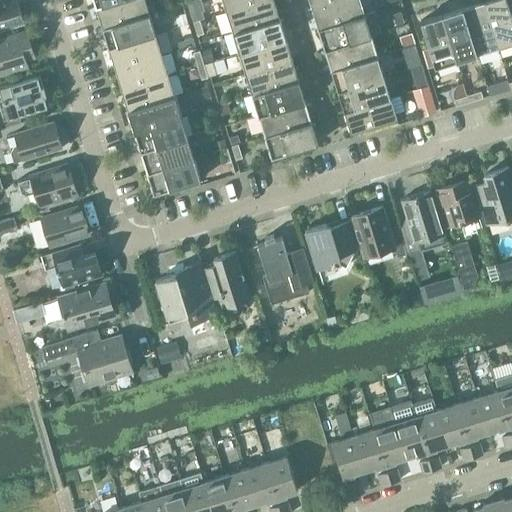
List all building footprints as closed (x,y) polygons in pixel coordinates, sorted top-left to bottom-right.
[(0,0),(0,28),(23,21),(16,0),(0,0)] [(114,0),(95,6),(102,27),(148,12),(144,0),(114,0)] [(222,0),(226,11),(261,0),(222,0)] [(261,0),(226,11),(232,32),(279,17),(273,0),(261,0)] [(334,0),(311,7),(318,28),(364,13),(360,0),(334,0)] [(511,18),(506,0),(485,0),(483,1),(498,47),(511,42),(511,18)] [(483,1),(462,7),(477,54),(498,47),(483,1)] [(462,7),(442,14),(456,60),(477,54),(462,7)] [(102,27),(108,47),(155,33),(148,12),(102,27)] [(318,28),(324,48),(371,34),(364,13),(318,28)] [(456,60),(442,14),(420,20),(435,67),(456,60)] [(232,32),(239,52),(285,38),(279,17),(232,32)] [(193,21),(197,35),(203,33),(199,19),(193,21)] [(0,38),(0,74),(27,66),(25,59),(34,57),(26,31),(0,38)] [(108,47),(115,68),(161,54),(155,33),(108,47)] [(324,48),(331,69),(377,55),(371,34),(324,48)] [(239,52),(245,73),(292,59),(285,38),(239,52)] [(193,52),(197,65),(203,63),(199,50),(193,52)] [(115,68),(121,89),(168,74),(161,54),(115,68)] [(331,69),(337,90),(384,75),(377,55),(331,69)] [(245,73),(252,94),(298,79),(292,59),(245,73)] [(203,63),(197,65),(201,79),(207,77),(203,63)] [(121,89),(128,110),(174,95),(168,74),(121,89)] [(0,87),(0,91),(2,99),(0,99),(0,108),(3,120),(47,106),(44,96),(46,95),(40,75),(0,87)] [(337,90),(343,110),(390,96),(384,75),(337,90)] [(252,94),(258,114),(305,100),(298,79),(252,94)] [(486,86),(489,95),(506,90),(503,80),(486,86)] [(419,88),(423,99),(431,96),(427,85),(419,88)] [(481,91),(467,95),(469,101),(483,97),(481,91)] [(128,110),(134,130),(181,116),(174,95),(128,110)] [(469,101),(467,95),(453,99),(455,106),(469,101)] [(390,96),(343,110),(350,132),(397,118),(390,96)] [(258,114),(264,135),(311,121),(305,100),(258,114)] [(134,130),(140,151),(187,137),(181,116),(134,130)] [(14,134),(17,146),(13,147),(11,152),(14,162),(62,147),(54,121),(14,134)] [(311,121),(264,135),(271,157),(318,142),(311,121)] [(140,151),(147,172),(193,157),(187,137),(140,151)] [(231,145),(235,159),(242,157),(238,143),(231,145)] [(220,149),(224,162),(231,160),(227,147),(220,149)] [(193,157),(147,172),(153,193),(200,179),(193,157)] [(22,196),(35,192),(39,205),(76,193),(68,165),(17,180),(22,196)] [(511,215),(511,177),(508,166),(484,174),(486,182),(475,185),(486,223),(511,215)] [(479,216),(468,179),(436,189),(447,226),(479,216)] [(431,190),(401,200),(409,225),(401,228),(409,253),(418,279),(429,276),(421,249),(447,241),(431,190)] [(41,218),(50,246),(89,233),(80,206),(41,218)] [(389,229),(382,206),(351,215),(364,256),(394,246),(397,256),(409,253),(400,226),(389,229)] [(0,220),(0,233),(17,228),(13,217),(0,220)] [(305,229),(317,267),(335,262),(347,264),(358,249),(359,248),(350,220),(338,223),(335,229),(325,223),(305,229)] [(288,247),(302,244),(300,231),(286,233),(288,247)] [(257,244),(266,273),(262,275),(270,303),(308,292),(306,284),(312,282),(301,247),(286,252),(281,237),(257,244)] [(471,255),(465,257),(460,242),(449,246),(462,288),(473,285),(477,277),(471,255)] [(83,256),(80,244),(53,252),(52,251),(41,255),(45,268),(57,265),(57,267),(56,268),(57,271),(58,270),(63,286),(101,274),(95,252),(83,256)] [(218,294),(221,305),(249,297),(235,251),(214,258),(216,264),(204,267),(213,295),(218,294)] [(155,279),(167,316),(186,310),(188,316),(214,308),(200,262),(184,267),(185,270),(155,279)] [(114,315),(104,283),(58,297),(63,312),(61,312),(62,316),(64,315),(68,329),(114,315)] [(12,310),(16,321),(29,317),(26,306),(12,310)] [(45,360),(63,355),(78,350),(89,383),(131,370),(121,336),(101,342),(97,329),(41,347),(45,360)] [(177,337),(157,345),(163,361),(183,353),(177,337)] [(511,385),(497,390),(509,426),(511,424),(511,385)] [(497,390),(477,396),(487,431),(498,427),(498,429),(509,426),(497,390)] [(477,396),(456,403),(467,439),(478,435),(477,434),(487,431),(477,396)] [(456,403),(435,409),(446,443),(456,440),(457,442),(467,439),(456,403)] [(348,409),(330,413),(335,431),(352,427),(348,409)] [(435,409),(415,415),(426,452),(436,448),(436,447),(446,443),(435,409)] [(415,415),(394,422),(405,456),(415,453),(416,455),(426,452),(415,415)] [(394,422),(374,428),(385,464),(395,461),(395,459),(405,456),(394,422)] [(374,428),(353,435),(364,469),(374,466),(374,468),(385,464),(374,428)] [(511,444),(511,436),(511,432),(501,435),(505,446),(511,444)] [(364,469),(353,435),(332,441),(343,477),(354,474),(353,472),(364,469)] [(478,442),(469,445),(473,456),(482,454),(478,442)] [(473,456),(469,445),(460,448),(464,459),(473,456)] [(286,455),(265,462),(276,498),(286,495),(286,493),(297,490),(286,455)] [(437,455),(428,458),(431,469),(441,466),(437,455)] [(431,469),(428,458),(419,461),(422,472),(431,469)] [(265,462),(244,468),(255,503),(265,500),(265,501),(276,498),(265,462)] [(206,480),(202,481),(212,511),(230,511),(234,511),(223,475),(222,475),(219,466),(203,470),(206,480)] [(244,468),(223,475),(234,511),(245,508),(244,506),(255,503),(244,468)] [(396,468),(387,471),(390,482),(399,479),(396,468)] [(390,482),(387,471),(378,474),(381,485),(390,482)] [(212,511),(202,481),(182,488),(189,511),(212,511)] [(345,484),(349,495),(358,492),(355,481),(345,484)] [(189,511),(182,488),(162,494),(167,511),(189,511)] [(167,511),(162,494),(141,500),(144,511),(167,511)] [(504,497),(493,500),(496,511),(511,511),(511,496),(504,499),(504,497)] [(144,511),(141,500),(121,507),(122,511),(144,511)] [(496,511),(493,500),(483,503),(483,505),(472,508),(473,511),(496,511)] [(290,511),(287,502),(278,505),(280,511),(290,511)]
